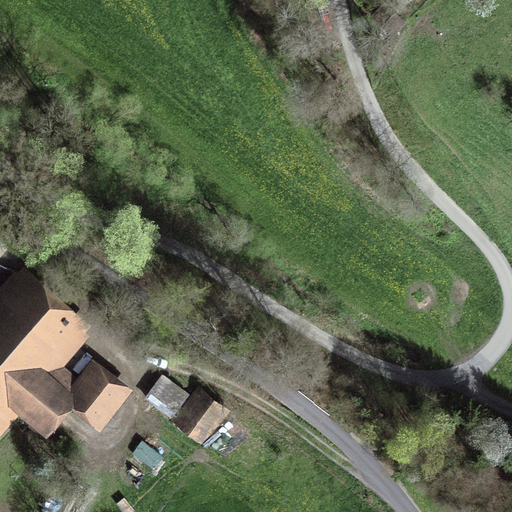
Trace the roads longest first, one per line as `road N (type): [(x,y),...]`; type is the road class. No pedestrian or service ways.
road 1 (track): [(0,176),(378,367),(415,377),(456,377),(482,364),(505,334),(511,303)]
road 2 (unclassified): [(0,207),(267,379),(331,429),(409,511)]
road 3 (track): [(0,247),(142,353),(239,390),(387,484)]
road 4 (track): [(511,302),(481,240),(389,150),(362,96),(338,0)]
